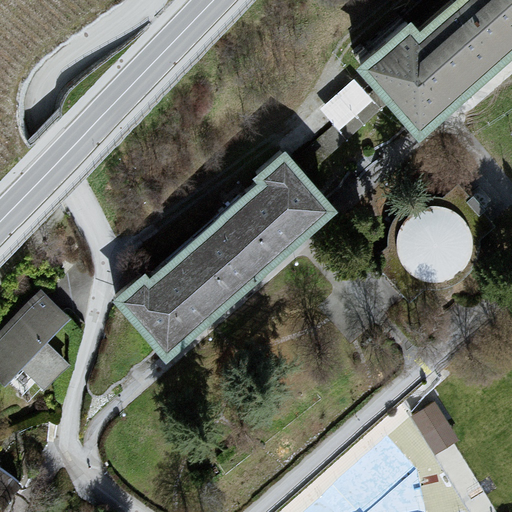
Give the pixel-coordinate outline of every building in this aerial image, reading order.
[(421,18),(366,66),(428,137),(511,63),(511,0),(459,0),(429,27),(421,18)] [(318,97),(343,131),(380,103),(354,70),(318,97)] [(151,266),(121,292),(173,352),(347,201),(295,141),(263,169),(270,177),(159,274),(151,266)] [(437,278),(449,276),(460,270),(468,262),(474,251),(476,239),(474,225),(467,214),(456,205),(444,200),(430,200),(417,205),(407,214),(400,225),(398,239),(399,251),(405,262),(414,270),(425,276),(437,278)] [(39,288),(0,328),(0,380),(4,384),(20,367),(46,341),(70,316),(39,288)] [(69,363),(46,341),(20,367),(44,389),(69,363)] [(431,401),(409,414),(436,453),(456,440),(431,401)] [(0,492),(12,477),(0,468),(0,492)]
